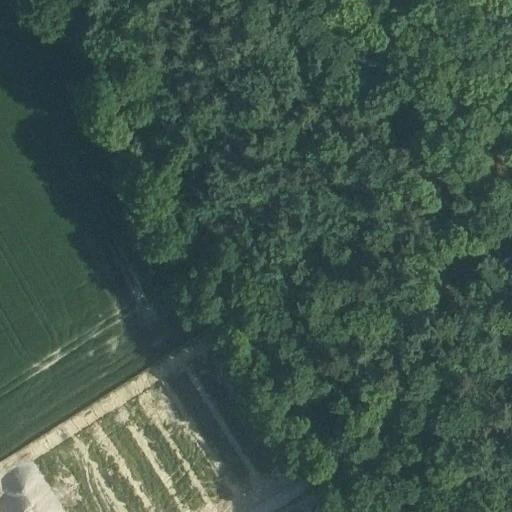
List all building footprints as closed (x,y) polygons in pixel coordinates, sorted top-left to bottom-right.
[(280,493),(297,483),(218,346),(174,371),(175,373),(152,386),(153,387),(130,401),(111,412),(168,511),(250,511),(257,508),(257,507),(281,494),(280,493)] [(162,511),(109,415),(90,425),(137,511),(162,511)] [(67,440),(108,511),(132,511),(86,429),(67,440)] [(47,453),(77,511),(101,511),(66,443),(47,453)] [(0,482),(0,511),(70,511),(41,460),(0,482)] [(328,511),(312,481),(297,511),(278,511),(259,503),(263,511),(328,511)]
